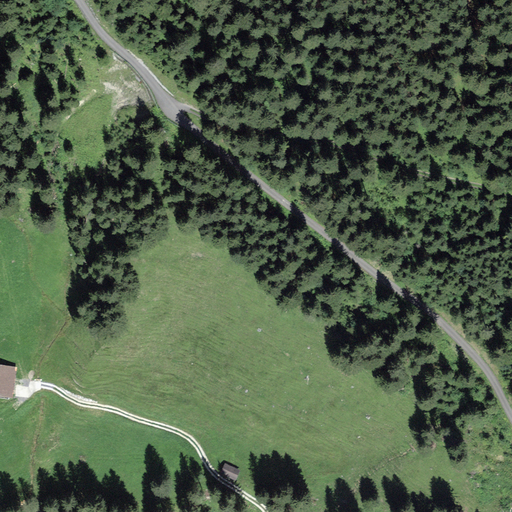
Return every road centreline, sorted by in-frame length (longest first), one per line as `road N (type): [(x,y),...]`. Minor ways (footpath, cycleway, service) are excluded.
road 1 (unclassified): [(511,418),(482,367),(429,311),(232,162),(167,103),(79,0)]
road 2 (track): [(511,196),(167,103)]
